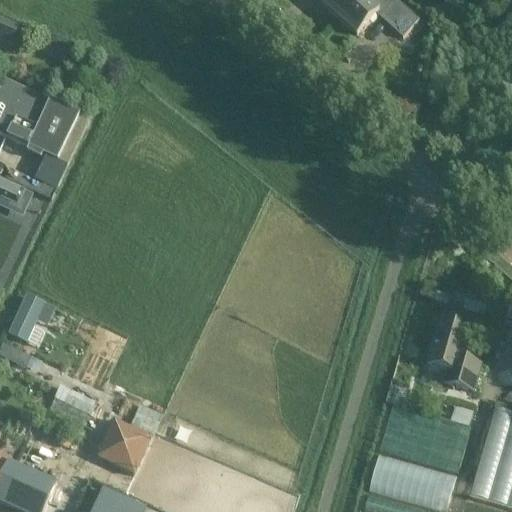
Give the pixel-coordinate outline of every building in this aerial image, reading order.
[(319,0),(318,2),(337,20),(354,0),(319,0)] [(354,0),(337,20),(357,37),(376,16),(389,28),(405,10),(394,0),(354,0)] [(19,30),(0,21),(0,41),(11,46),(19,30)] [(0,135),(29,149),(44,156),(58,163),(80,118),(4,82),(0,91),(0,135)] [(390,102),(393,113),(407,110),(404,99),(390,102)] [(41,162),(44,156),(29,149),(26,155),(41,162)] [(0,177),(49,201),(53,193),(9,171),(10,169),(0,164),(0,177)] [(0,200),(21,210),(27,196),(0,182),(0,200)] [(40,322),(48,326),(57,309),(29,294),(7,334),(28,345),(40,322)] [(471,332),(441,323),(428,366),(449,372),(446,385),(472,393),(480,366),(463,361),(471,332)] [(4,343),(0,351),(0,356),(26,370),(32,357),(4,343)] [(50,409),(86,425),(96,402),(60,386),(50,409)] [(140,405),(131,425),(154,435),(163,416),(140,405)] [(470,426),(474,412),(456,406),(452,420),(470,426)] [(511,414),(493,410),(471,499),(511,509),(511,414)] [(135,479),(152,440),(114,422),(96,461),(135,479)] [(379,455),(370,491),(447,511),(448,511),(458,476),(379,455)] [(44,511),(56,487),(42,480),(21,471),(7,465),(8,463),(0,459),(0,505),(14,511),(44,511)] [(147,511),(149,509),(103,489),(93,511),(147,511)]
